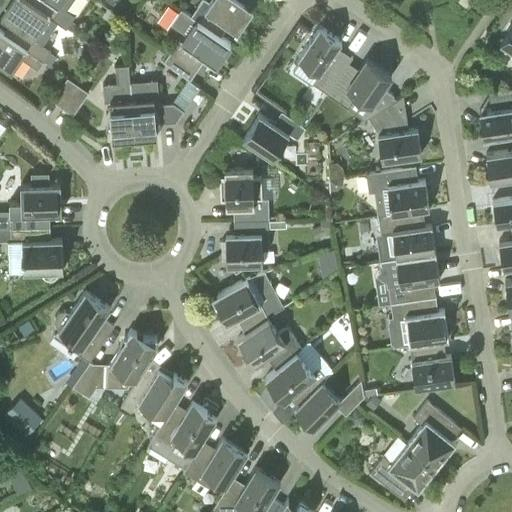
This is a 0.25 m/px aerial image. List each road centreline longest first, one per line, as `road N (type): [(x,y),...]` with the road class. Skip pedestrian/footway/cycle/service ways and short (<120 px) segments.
road 1 (residential): [(500,457),(445,73),(336,0)]
road 2 (residential): [(384,511),(269,424),(211,356),(162,272)]
road 3 (residential): [(172,185),(301,0)]
road 4 (residential): [(110,185),(90,220),(97,252),(122,273),(162,272)]
road 5 (residential): [(110,185),(0,93)]
